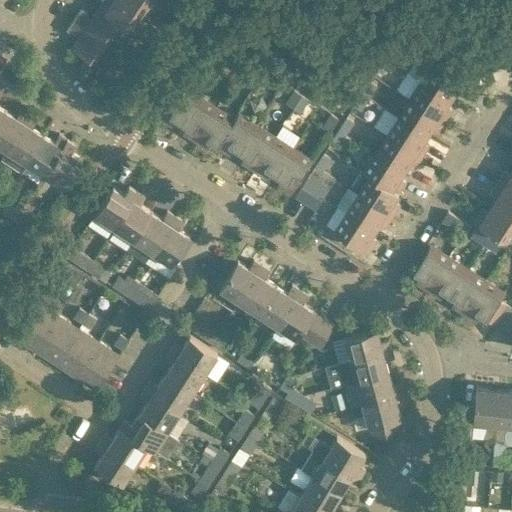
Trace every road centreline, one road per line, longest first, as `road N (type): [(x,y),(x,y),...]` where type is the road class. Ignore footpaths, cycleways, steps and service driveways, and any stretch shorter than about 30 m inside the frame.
road 1 (residential): [(0,351),(88,407),(111,394),(215,193)]
road 2 (residential): [(215,193),(51,78),(28,29),(31,7)]
road 3 (residential): [(374,296),(511,80)]
road 4 (residential): [(374,296),(215,193)]
road 5 (residential): [(378,511),(430,406),(427,366)]
